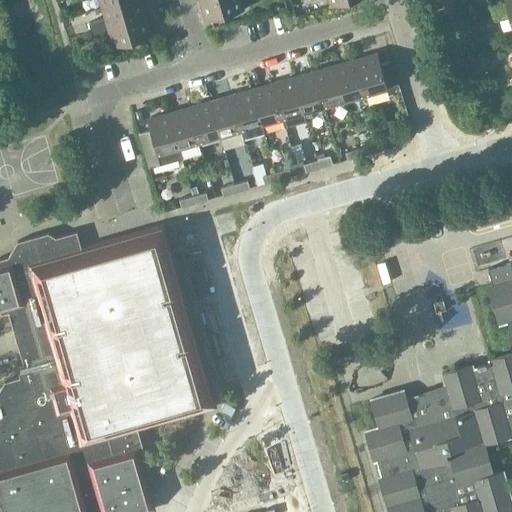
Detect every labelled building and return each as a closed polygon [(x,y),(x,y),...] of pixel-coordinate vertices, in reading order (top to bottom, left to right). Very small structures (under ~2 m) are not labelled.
[(91,32),(146,16),(141,0),(127,0),(102,7),(105,19),(89,23),(91,32)] [(206,21),(243,11),(244,10),(240,0),(204,0),(200,1),(206,21)] [(91,32),(94,40),(110,35),(113,47),(152,36),(146,16),(91,32)] [(377,54),(356,60),(366,94),(387,88),(398,84),(392,62),(380,65),(377,54)] [(366,94),(356,60),(335,66),(345,100),(366,94)] [(345,100),(335,66),(314,72),(324,106),(345,100)] [(324,106),(314,72),(293,78),(303,112),(324,106)] [(303,112),(293,78),(273,83),(283,118),(303,112)] [(283,118),(273,83),(252,89),(262,124),(283,118)] [(265,135),(263,129),(262,124),(252,89),(231,95),(241,130),(244,141),(265,135)] [(241,130),(231,95),(210,101),(220,136),(241,130)] [(220,136),(210,101),(190,107),(199,142),(220,136)] [(199,142),(190,107),(169,113),(179,148),(199,142)] [(182,159),(179,148),(169,113),(147,119),(151,130),(139,133),(149,168),(182,159)] [(359,149),(361,156),(375,152),(372,145),(359,149)] [(361,156),(359,149),(346,152),(348,160),(361,156)] [(317,161),(320,168),(333,164),(331,157),(317,161)] [(302,159),(295,161),(296,164),(299,174),(306,172),(304,164),(302,159)] [(320,168),(317,161),(304,164),(306,172),(320,168)] [(276,172),(278,180),(292,176),(289,169),(276,172)] [(278,180),(276,172),(262,176),(265,184),(278,180)] [(234,184),(237,192),(250,188),(248,180),(234,184)] [(237,192),(234,184),(221,188),(223,196),(237,192)] [(193,196),(195,204),(208,200),(206,192),(193,196)] [(195,204),(193,196),(179,200),(182,207),(195,204)] [(181,246),(176,248),(165,251),(159,232),(83,253),(77,232),(56,238),(48,233),(17,241),(8,256),(0,258),(0,311),(1,315),(8,313),(23,365),(16,367),(19,378),(4,382),(0,389),(0,415),(1,417),(0,417),(0,483),(1,484),(0,486),(0,501),(3,511),(128,511),(148,506),(140,479),(151,476),(136,424),(208,403),(203,384),(219,379),(181,246)] [(488,286),(500,324),(509,322),(511,332),(511,353),(490,360),(491,365),(487,366),(486,364),(477,367),(478,369),(473,370),(472,365),(443,374),(447,388),(407,399),(404,390),(372,400),(380,427),(366,431),(374,460),(378,459),(383,476),(379,477),(388,511),(452,511),(453,511),(452,511),(504,511),(511,510),(511,503),(503,471),(493,474),(484,443),(511,435),(511,430),(507,417),(511,415),(511,258),(511,259),(511,263),(488,270),(493,284),(488,286)] [(386,262),(377,264),(383,284),(391,281),(386,262)]
